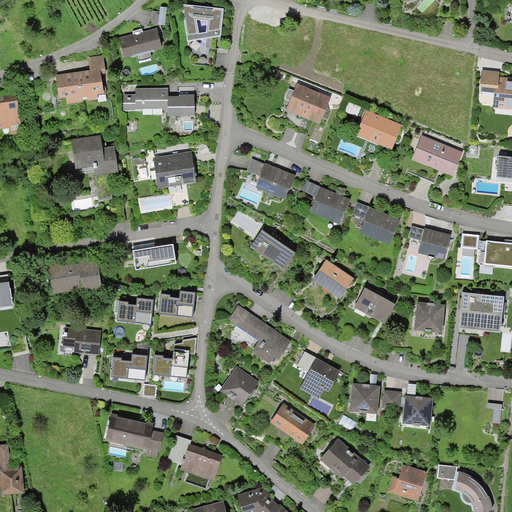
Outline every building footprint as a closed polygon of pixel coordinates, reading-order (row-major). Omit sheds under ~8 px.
[(223,11),(180,5),(185,43),(188,42),(191,65),(215,69),(216,39),(219,38),(223,11)] [(159,13),(152,12),(151,25),(165,26),(167,8),(159,7),(159,13)] [(130,34),(117,37),(122,59),(136,56),(137,62),(145,62),(153,59),(153,54),(163,51),(157,27),(144,30),(143,27),(129,30),(130,34)] [(89,71),(54,75),(57,99),(64,98),(65,104),(79,102),(79,98),(85,98),(85,102),(97,101),(96,95),(100,95),(98,74),(104,74),(102,56),(87,58),(89,71)] [(497,71),(480,69),(478,87),(493,88),(491,110),(511,111),(511,79),(497,78),(497,71)] [(330,98),(295,83),(292,90),(287,88),(283,98),(288,101),(284,109),(319,123),(330,98)] [(135,95),(123,96),(123,108),(165,108),(165,117),(194,117),(194,97),(167,97),(167,89),(135,89),(135,95)] [(15,95),(0,97),(0,137),(21,134),(15,95)] [(361,107),(347,101),(342,113),(355,119),(361,107)] [(400,125),(364,110),(354,134),(390,149),(400,125)] [(99,135),(69,139),(74,173),(94,170),(98,201),(113,199),(109,173),(116,172),(113,147),(101,149),(99,135)] [(461,153),(422,135),(412,159),(452,176),(461,153)] [(191,152),(153,157),(158,188),(170,186),(171,194),(181,193),(180,185),(196,183),(191,152)] [(511,158),(497,157),(495,179),(511,180),(511,158)] [(262,163),(252,159),(248,170),(260,175),(255,187),(284,199),(294,174),(263,161),(262,163)] [(348,200),(306,182),(301,192),(315,198),(308,211),(337,224),(348,200)] [(399,221),(357,203),(353,214),(364,219),(358,233),(389,245),(399,221)] [(297,248),(263,226),(248,249),(282,271),(297,248)] [(423,230),(411,227),(407,239),(419,242),(416,253),(444,262),(452,236),(425,228),(423,230)] [(478,237),(461,235),(459,248),(484,251),(482,265),(511,268),(511,245),(478,242),(478,237)] [(173,244),(133,250),(136,270),(176,263),(173,244)] [(95,258),(48,264),(52,293),(98,287),(95,258)] [(350,277),(326,262),(313,281),(337,296),(350,277)] [(6,274),(0,275),(0,309),(11,308),(6,274)] [(396,301),(365,285),(352,309),(383,325),(396,301)] [(178,293),(164,292),(163,296),(144,294),(143,300),(125,298),(123,316),(161,320),(162,309),(196,313),(198,290),(179,288),(178,293)] [(504,300),(461,295),(457,329),(500,334),(504,300)] [(444,306),(416,303),(413,331),(441,334),(444,306)] [(290,342),(235,307),(227,320),(258,340),(250,352),(269,364),(272,358),(278,362),(290,342)] [(102,333),(62,328),(60,345),(74,346),(74,352),(99,355),(102,333)] [(198,350),(199,336),(176,343),(174,358),(160,356),(157,376),(190,380),(191,366),(193,350),(198,350)] [(144,382),(148,355),(135,353),(134,364),(111,361),(109,378),(144,382)] [(339,372),(305,354),(300,363),(310,369),(299,388),(314,396),(318,399),(323,389),(329,392),(339,372)] [(258,382),(237,367),(220,390),(241,405),(258,382)] [(379,387),(352,383),(348,411),(375,414),(379,387)] [(151,387),(147,386),(144,398),(156,400),(158,388),(151,387)] [(402,392),(382,390),(380,410),(400,411),(399,427),(430,430),(433,398),(402,396),(402,392)] [(313,424),(283,403),(270,423),(300,443),(313,424)] [(502,405),(487,403),(487,407),(494,408),(492,423),(499,424),(502,405)] [(153,424),(111,414),(104,439),(139,448),(138,453),(156,457),(162,432),(151,429),(153,424)] [(191,440),(176,435),(168,457),(182,462),(180,468),(212,478),(220,455),(190,444),(191,440)] [(368,467),(338,441),(321,461),(341,479),(343,477),(353,485),(368,467)] [(0,464),(0,466),(0,495),(10,495),(22,494),(18,443),(0,444),(0,464)] [(125,463),(113,461),(111,469),(123,472),(125,463)] [(458,467),(438,464),(436,479),(454,481),(453,487),(451,486),(450,490),(460,493),(459,496),(460,500),(463,503),(465,504),(467,505),(471,506),(472,511),(490,510),(488,500),(486,494),(484,489),(481,486),(478,482),(474,479),(470,476),(467,474),(463,472),(460,471),(455,471),(458,467)] [(425,472),(402,465),(398,478),(392,476),(387,493),(416,502),(425,472)] [(287,511),(265,486),(236,492),(241,511),(253,511),(255,511),(256,511),(287,511)] [(225,511),(223,501),(193,509),(193,511),(225,511)]
